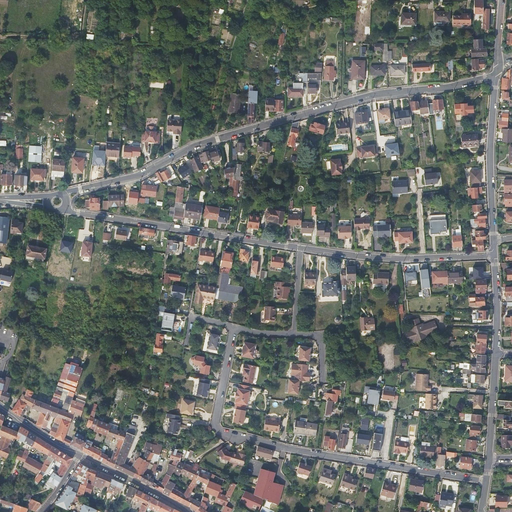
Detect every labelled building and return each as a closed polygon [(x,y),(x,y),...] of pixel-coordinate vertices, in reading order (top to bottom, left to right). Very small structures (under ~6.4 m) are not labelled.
[(481,1),(474,0),(474,13),(483,13),(483,8),(483,1),(481,1)] [(436,11),(435,11),(434,20),(435,20),(435,21),(450,21),(450,12),(438,11),(435,11),(436,11)] [(416,14),(402,13),(401,24),(415,25),(416,14)] [(465,15),(461,15),(453,15),(452,25),(461,25),(461,24),(470,24),(470,13),(465,13),(465,15)] [(473,39),(474,49),(482,48),(482,38),(473,39)] [(474,49),(471,49),(472,57),(486,56),(486,48),(482,48),(474,49)] [(477,59),(472,60),(472,70),(478,70),(478,67),(484,67),(483,61),(477,61),(477,59)] [(364,60),(353,60),(352,76),(357,76),(357,77),(363,77),(364,71),(364,60)] [(325,66),(325,79),(333,79),(333,75),(333,73),(336,73),(336,70),(333,70),(333,66),(334,61),(325,61),(325,66)] [(430,63),(412,64),(412,72),(420,71),(423,71),(430,71),(430,63)] [(404,74),(404,65),(391,66),(391,75),(404,74)] [(385,66),(371,66),(371,75),(385,75),(385,66)] [(313,73),(308,73),(307,102),(311,102),(312,93),(317,93),(317,82),(309,82),(309,78),(309,77),(317,77),(317,79),(321,79),(321,72),(313,73)] [(303,84),(293,84),(293,87),(288,88),(288,96),(303,95),(303,84)] [(257,91),(248,91),(247,116),(249,116),(249,123),(253,122),(253,103),(256,103),(257,91)] [(274,110),(275,100),(265,99),(265,117),(269,117),(268,110),(274,110)] [(442,99),(433,100),(434,105),(434,110),(443,109),(442,99)] [(283,100),(275,100),(274,110),(282,110),(283,100)] [(418,102),(418,101),(410,102),(411,110),(410,110),(411,114),(420,113),(418,102)] [(429,113),(427,101),(418,102),(420,113),(420,114),(429,113)] [(467,104),(455,104),(455,113),(462,113),(462,115),(468,115),(468,113),(473,113),(473,106),(467,106),(467,104)] [(379,119),(384,118),(390,118),(389,108),(384,108),(384,110),(378,111),(379,119)] [(509,110),(502,109),(502,119),(500,119),(499,128),(502,128),(508,128),(508,125),(508,120),(509,110)] [(411,114),(410,110),(393,113),(394,119),(395,125),(412,123),(411,115),(411,114)] [(363,122),(363,125),(363,129),(369,129),(367,112),(354,113),(356,123),(363,122)] [(169,119),(168,130),(173,130),(173,133),(180,133),(181,131),(182,119),(169,119)] [(292,124),(287,146),(289,146),(290,141),(290,138),(295,139),(297,130),(298,130),(300,122),(292,124)] [(336,133),(350,132),(349,122),(335,123),(336,133)] [(314,125),(311,124),(310,127),(310,129),(310,130),(312,131),(312,133),(317,134),(318,132),(321,133),(323,133),(325,126),(324,125),(325,125),(324,124),(322,123),(321,124),(320,124),(314,123),(314,125)] [(504,131),(503,142),(511,141),(511,128),(508,128),(508,129),(502,129),(502,131),(504,131)] [(142,131),(141,142),(144,142),(144,141),(148,141),(151,141),(155,142),(158,142),(159,132),(155,132),(155,131),(145,130),(144,132),(142,131)] [(477,135),(462,135),(462,142),(462,146),(467,146),(467,145),(478,144),(477,135)] [(105,151),(105,159),(118,160),(119,144),(106,142),(105,151)] [(235,147),(236,151),(239,151),(244,151),(244,143),(237,142),(237,147),(236,147),(235,147)] [(269,152),(270,143),(259,142),(258,149),(262,149),(262,151),(269,152)] [(42,145),(29,144),(28,160),(41,161),(42,145)] [(375,154),(378,154),(377,145),(373,145),(361,147),(356,148),(357,157),(362,156),(362,157),(375,155),(375,154)] [(131,155),(140,155),(141,147),(123,147),(123,156),(131,157),(131,155)] [(99,165),(104,165),(105,159),(105,151),(92,150),(91,164),(96,165),(96,163),(99,164),(99,165)] [(211,159),(208,151),(203,153),(203,154),(200,155),(202,162),(211,159)] [(217,151),(211,153),(213,161),(220,159),(217,151)] [(72,171),(82,172),(83,163),(85,163),(85,160),(83,160),(83,158),(73,157),(72,171)] [(203,168),(198,157),(194,159),(194,158),(190,160),(195,171),(203,168)] [(64,160),(53,159),(52,170),(64,171),(64,160)] [(339,159),(330,160),(331,175),(341,174),(340,170),(341,170),(341,164),(340,164),(339,159)] [(243,181),(244,178),(240,177),(241,164),(236,163),(234,179),(239,180),(243,181)] [(192,172),(187,164),(185,165),(177,170),(183,179),(192,172)] [(46,170),(32,168),(31,179),(43,180),(43,176),(46,176),(46,170)] [(234,176),(235,168),(224,169),(226,177),(234,176)] [(437,172),(432,173),(432,168),(425,169),(425,174),(424,174),(426,184),(438,183),(437,172)] [(160,173),(159,171),(155,173),(160,179),(163,178),(164,180),(171,176),(167,170),(160,173)] [(480,170),(470,171),(471,182),(470,182),(470,188),(480,187),(480,182),(481,182),(480,170)] [(1,180),(1,184),(11,184),(11,174),(1,174),(1,180)] [(27,185),(27,175),(15,175),(15,184),(27,185)] [(408,181),(393,181),(393,193),(408,192),(408,181)] [(144,184),(142,184),(141,194),(154,196),(156,186),(154,185),(144,184)] [(185,187),(178,186),(175,202),(183,203),(185,187)] [(481,191),(480,186),(480,187),(470,188),(468,188),(468,192),(471,192),(471,191),(472,190),(472,197),(478,197),(477,191),(481,191)] [(124,195),(124,199),(128,199),(128,200),(136,200),(136,190),(124,190),(124,195)] [(109,206),(124,206),(124,199),(124,195),(108,195),(108,202),(109,206)] [(90,209),(100,209),(100,198),(90,198),(90,200),(86,199),(86,207),(90,207),(90,209)] [(184,215),(201,219),(202,206),(185,203),(185,209),(184,211),(184,215)] [(481,213),(481,204),(477,204),(472,205),(473,211),(478,211),(478,218),(485,218),(486,218),(486,213),(481,213)] [(220,211),(220,208),(205,205),(203,217),(218,219),(220,211)] [(229,209),(221,207),(220,208),(220,211),(218,219),(218,220),(227,222),(228,218),(229,218),(231,211),(232,212),(233,207),(230,207),(229,209)] [(282,224),(284,212),(268,209),(266,218),(274,220),(273,222),(282,224)] [(183,219),(184,215),(184,211),(176,210),(175,218),(183,219)] [(446,214),(430,215),(431,233),(440,233),(440,231),(446,231),(446,214)] [(249,215),(248,227),(257,228),(259,216),(249,215)] [(301,225),(302,222),(302,215),(289,215),(287,226),(292,226),(292,225),(295,225),(301,225)] [(0,242),(6,243),(9,218),(0,217),(0,242)] [(485,226),(485,218),(478,218),(470,219),(471,222),(474,222),(477,222),(477,224),(479,224),(479,227),(485,226)] [(354,219),(354,231),(360,231),(360,229),(369,229),(369,219),(354,219)] [(17,220),(13,220),(11,233),(22,234),(23,223),(17,222),(17,220)] [(301,225),(301,233),(312,233),(313,223),(302,222),(301,225)] [(327,237),(330,237),(330,227),(325,227),(325,225),(317,224),(316,235),(321,235),(327,235),(327,237)] [(387,235),(391,235),(391,224),(373,225),(373,235),(377,235),(378,236),(382,236),(387,236),(387,235)] [(338,227),(338,239),(342,239),(342,240),(347,239),(351,239),(351,225),(346,226),(346,227),(338,227)] [(155,230),(140,228),(139,237),(143,237),(144,234),(154,236),(154,235),(155,235),(156,234),(154,234),(155,230)] [(127,232),(117,230),(116,238),(126,240),(127,232)] [(483,230),(475,231),(476,239),(485,238),(485,232),(483,232),(483,230)] [(405,232),(405,242),(413,242),(412,231),(405,232)] [(399,242),(405,242),(405,232),(395,232),(396,240),(399,240),(399,242)] [(462,246),(461,234),(458,235),(458,236),(454,236),(454,238),(452,238),(453,247),(462,246)] [(184,235),(184,242),(183,244),(195,246),(196,237),(184,235)] [(483,250),(483,239),(474,240),(472,240),(472,246),(477,246),(478,250),(483,250)] [(73,242),(62,240),(60,251),(71,253),(73,242)] [(166,250),(165,254),(164,269),(166,270),(168,257),(168,256),(169,256),(170,255),(170,253),(175,254),(175,255),(175,256),(176,257),(177,257),(181,258),(183,244),(184,242),(168,240),(167,250),(166,250)] [(92,243),(83,242),(82,257),(92,258),(93,243),(92,243)] [(46,248),(27,245),(26,255),(44,258),(46,248)] [(244,250),(240,249),(239,260),(247,261),(248,252),(244,251),(244,250)] [(213,262),(215,252),(207,251),(205,250),(205,251),(202,251),(200,261),(203,261),(204,260),(213,262)] [(233,255),(223,252),(219,272),(223,273),(219,299),(235,302),(242,298),(243,289),(228,286),(233,255)] [(284,258),(272,257),(270,266),(283,268),(284,258)] [(483,267),(473,267),(473,274),(473,279),(484,279),(483,267)] [(13,272),(0,268),(0,278),(1,278),(1,280),(11,283),(13,272)] [(346,268),(346,271),(346,278),(346,281),(356,281),(356,274),(355,268),(346,268)] [(427,269),(419,270),(421,288),(429,287),(427,269)] [(415,271),(404,272),(405,281),(412,280),(416,279),(415,271)] [(373,274),(372,283),(387,284),(388,273),(377,272),(377,274),(373,274)] [(437,272),(432,272),(433,283),(443,283),(442,272),(437,272)] [(462,272),(447,272),(447,283),(462,283),(462,272)] [(166,273),(165,280),(164,284),(170,284),(171,279),(179,280),(180,275),(166,273)] [(316,285),(316,274),(309,274),(309,273),(305,273),(304,285),(316,285)] [(484,293),(486,293),(485,280),(475,280),(476,290),(479,290),(480,294),(484,293)] [(286,286),(287,282),(282,282),(280,298),(288,298),(289,287),(286,286)] [(332,283),(322,283),(322,297),(338,297),(337,282),(332,282),(332,283)] [(203,297),(214,299),(216,288),(217,287),(198,284),(195,302),(202,303),(203,297)] [(186,289),(177,288),(176,298),(184,299),(186,289)] [(469,306),(479,305),(481,305),(484,305),(484,293),(480,294),(475,294),(468,294),(469,306)] [(276,306),(265,306),(265,319),(275,320),(276,306)] [(478,311),(478,312),(479,319),(486,319),(486,311),(478,311)] [(172,331),(174,317),(163,315),(161,329),(172,331)] [(375,329),(374,319),(367,319),(367,318),(361,319),(361,330),(375,329)] [(438,331),(434,322),(429,324),(423,326),(422,324),(420,325),(418,319),(409,322),(411,328),(409,328),(410,331),(404,333),(408,343),(414,341),(414,343),(427,338),(426,335),(438,331)] [(155,344),(154,344),(153,353),(156,353),(157,351),(161,352),(161,351),(162,350),(163,349),(162,348),(162,347),(162,345),(161,345),(162,339),(170,340),(171,336),(157,333),(155,344)] [(210,333),(207,349),(217,351),(220,335),(210,333)] [(476,342),(485,343),(486,335),(477,334),(476,342)] [(485,350),(485,343),(476,342),(475,353),(484,353),(484,350),(485,350)] [(258,354),(258,351),(257,350),(256,350),(257,345),(244,343),(244,346),(242,348),(241,352),(242,353),(242,357),(254,359),(255,354),(256,355),(258,354)] [(299,361),(310,362),(311,348),(301,347),(299,361)] [(476,362),(485,363),(485,355),(475,354),(475,356),(476,356),(476,362)] [(205,358),(196,356),(195,357),(191,359),(194,363),(194,364),(199,365),(201,369),(200,374),(209,375),(210,367),(207,366),(208,365),(206,362),(204,361),(205,358)] [(81,368),(66,363),(51,401),(50,406),(55,408),(59,409),(68,413),(74,399),(74,398),(85,363),(83,362),(81,368)] [(476,371),(484,372),(485,364),(476,364),(469,364),(469,369),(463,369),(463,374),(470,374),(470,369),(474,369),(474,371),(476,371)] [(246,374),(245,377),(244,383),(253,384),(256,367),(248,365),(247,366),(244,365),(243,371),(244,371),(243,373),(246,374)] [(300,381),(309,382),(310,376),(305,375),(305,374),(306,374),(307,366),(296,365),(291,365),(291,375),(295,376),(295,381),(300,381)] [(428,374),(416,374),(415,390),(430,391),(431,386),(427,386),(428,374)] [(471,378),(471,382),(475,382),(483,383),(484,375),(475,374),(471,374),(471,378)] [(9,376),(7,375),(5,382),(1,397),(0,399),(8,402),(11,394),(9,393),(7,392),(7,391),(11,378),(8,377),(9,376)] [(210,380),(200,378),(197,395),(207,397),(210,384),(209,384),(210,380)] [(295,381),(289,380),(288,394),(298,395),(300,381),(295,381)] [(250,387),(240,385),(239,389),(238,389),(237,393),(236,393),(235,399),(236,400),(235,403),(236,403),(235,408),(246,410),(247,406),(248,406),(249,401),(250,400),(251,398),(250,396),(250,392),(250,391),(250,387)] [(117,388),(114,399),(122,401),(124,390),(117,388)] [(325,416),(329,417),(329,415),(330,415),(333,401),(337,402),(338,395),(340,395),(341,391),(333,389),(332,393),(327,392),(326,397),(327,398),(327,401),(326,405),(325,413),(325,414),(325,416)] [(378,405),(380,391),(369,389),(367,403),(378,405)] [(23,394),(19,399),(27,404),(30,407),(32,408),(31,408),(42,412),(47,414),(50,406),(51,401),(48,400),(47,404),(30,398),(32,392),(27,390),(25,395),(23,394)] [(383,390),(382,399),(394,400),(394,399),(398,400),(399,392),(383,390)] [(436,394),(426,394),(425,398),(425,407),(425,409),(435,409),(436,394)] [(466,394),(466,398),(471,398),(471,396),(473,396),(473,408),(481,408),(481,399),(483,399),(483,395),(466,394)] [(506,394),(499,394),(498,401),(498,404),(503,404),(504,405),(504,407),(511,407),(511,400),(506,400),(506,394)] [(19,399),(12,411),(19,416),(20,415),(23,410),(24,409),(27,404),(19,399)] [(85,403),(74,399),(68,413),(59,409),(56,417),(54,422),(60,425),(58,430),(52,427),(49,433),(49,434),(55,437),(66,443),(68,439),(65,438),(74,415),(72,414),(73,411),(81,414),(85,403)] [(192,414),(195,401),(183,399),(181,412),(192,414)] [(94,419),(98,405),(94,404),(89,417),(90,417),(94,419)] [(55,408),(50,406),(47,414),(42,427),(45,429),(51,415),(52,416),(56,417),(59,409),(55,408)] [(247,412),(235,409),(234,415),(235,415),(235,417),(235,418),(235,423),(244,425),(247,412)] [(42,427),(47,414),(42,412),(39,418),(37,425),(41,428),(42,427)] [(480,415),(459,413),(459,417),(464,417),(464,420),(471,420),(471,421),(479,422),(480,415)] [(180,416),(167,414),(167,417),(170,418),(167,432),(177,434),(178,429),(179,425),(180,425),(181,420),(179,420),(180,416)] [(271,419),(266,419),(264,430),(270,431),(270,430),(280,431),(281,421),(275,420),(274,419),(272,418),(271,419)] [(107,424),(94,419),(91,428),(95,429),(94,430),(107,435),(110,428),(111,425),(107,424)] [(384,420),(376,419),(376,420),(375,426),(383,427),(384,420)] [(511,419),(510,420),(503,419),(503,427),(508,428),(508,426),(511,427),(511,425),(511,419)] [(306,434),(307,422),(296,420),(295,432),(306,434)] [(318,423),(307,422),(306,434),(316,435),(318,423)] [(127,431),(135,433),(137,426),(130,424),(127,431)] [(0,455),(8,458),(11,449),(8,448),(11,439),(15,441),(16,438),(18,432),(2,425),(2,426),(0,431),(0,434),(3,435),(0,442),(0,455)] [(479,426),(470,425),(470,427),(469,434),(470,434),(469,438),(475,438),(476,434),(478,434),(479,426)] [(25,442),(29,432),(21,426),(18,432),(16,438),(25,442)] [(107,457),(105,462),(114,467),(123,441),(126,433),(118,430),(119,427),(116,426),(114,429),(110,428),(107,435),(106,438),(111,440),(112,441),(114,437),(119,439),(111,459),(107,457)] [(33,447),(37,437),(29,432),(25,442),(24,442),(29,445),(33,447)] [(123,441),(114,467),(133,477),(136,470),(131,467),(138,458),(140,456),(141,453),(137,452),(132,459),(131,458),(127,465),(124,464),(135,435),(126,432),(126,433),(123,441)] [(375,433),(372,450),(380,452),(383,434),(375,433)] [(368,436),(360,435),(359,443),(367,444),(368,436)] [(511,445),(511,435),(509,435),(502,435),(502,447),(511,448),(511,445)] [(72,441),(70,445),(82,451),(86,441),(74,436),(72,441)] [(330,437),(324,436),(323,441),(323,445),(328,446),(328,448),(328,449),(334,449),(335,440),(330,439),(330,437)] [(38,447),(42,440),(37,437),(33,447),(32,448),(34,448),(34,447),(37,449),(38,447)] [(86,441),(82,451),(98,459),(101,452),(103,447),(101,446),(99,450),(92,447),(93,445),(91,444),(92,442),(86,439),(86,441)] [(478,447),(479,441),(467,439),(465,450),(475,451),(476,447),(478,447)] [(28,457),(23,466),(38,474),(39,474),(40,470),(46,459),(53,446),(42,440),(38,447),(37,449),(46,453),(45,456),(44,459),(42,458),(39,464),(30,459),(28,457)] [(406,453),(408,444),(408,443),(408,442),(395,440),(393,451),(393,453),(397,453),(398,452),(406,453)] [(147,450),(142,459),(149,463),(152,459),(155,454),(160,456),(162,447),(146,442),(145,449),(147,450)] [(222,448),(220,445),(214,449),(220,459),(229,462),(231,453),(226,452),(223,448),(222,448)] [(53,459),(59,450),(53,446),(46,459),(48,461),(51,457),(53,459)] [(429,446),(422,446),(421,454),(429,455),(429,457),(434,458),(436,447),(429,446)] [(172,451),(162,447),(160,456),(159,458),(162,458),(162,457),(162,456),(174,460),(174,461),(171,465),(175,467),(178,463),(178,462),(179,462),(182,454),(177,453),(177,452),(177,450),(173,448),(172,451)] [(438,447),(436,465),(444,466),(445,455),(440,454),(441,447),(438,447)] [(57,474),(62,477),(72,460),(72,458),(59,450),(53,459),(63,464),(57,474)] [(15,462),(23,466),(28,457),(29,455),(25,453),(21,451),(15,462)] [(101,452),(98,459),(105,462),(107,457),(108,456),(107,455),(104,454),(101,452)] [(232,452),(231,453),(229,462),(243,466),(246,456),(245,456),(245,454),(241,453),(241,455),(239,454),(232,452)] [(446,452),(446,459),(447,460),(448,456),(454,457),(455,453),(446,452)] [(470,469),(472,458),(470,458),(461,457),(460,467),(470,469)] [(136,470),(133,477),(140,480),(143,475),(149,463),(142,459),(140,462),(139,461),(139,460),(138,458),(131,467),(136,470)] [(44,473),(51,462),(48,461),(46,459),(40,470),(44,473)] [(300,461),(297,470),(308,475),(312,465),(300,461)] [(192,468),(184,465),(182,469),(180,472),(192,478),(198,465),(195,463),(192,468)] [(80,464),(75,473),(82,477),(85,473),(86,474),(89,469),(80,464)] [(206,468),(198,465),(192,478),(187,489),(185,494),(181,502),(189,507),(193,498),(189,496),(192,491),(191,491),(195,482),(196,480),(200,481),(202,482),(204,473),(205,471),(206,468)] [(157,484),(155,488),(162,492),(167,481),(170,475),(174,468),(168,466),(167,474),(166,474),(161,485),(159,484),(159,485),(157,484)] [(182,469),(175,467),(174,468),(170,475),(177,478),(180,472),(182,469)] [(251,493),(245,491),(241,498),(239,501),(258,510),(263,498),(278,503),(283,485),(282,485),(271,481),(274,472),(261,468),(254,494),(251,493)] [(375,469),(366,468),(364,476),(373,479),(375,469)] [(89,469),(86,474),(81,484),(87,486),(87,483),(89,480),(93,481),(97,471),(89,469)] [(327,472),(322,470),(319,480),(332,485),(335,478),(326,475),(327,472)] [(112,478),(97,471),(93,481),(92,484),(98,486),(99,484),(100,484),(102,484),(102,482),(109,485),(112,478)] [(48,480),(57,486),(62,477),(57,474),(54,472),(48,480)] [(350,475),(345,473),(341,485),(355,489),(358,480),(349,477),(350,475)] [(143,475),(140,480),(151,486),(153,482),(154,478),(152,477),(152,476),(150,475),(148,474),(148,475),(147,475),(147,477),(143,475)] [(118,481),(112,478),(109,485),(108,488),(112,489),(110,493),(113,494),(118,481)] [(423,481),(411,479),(409,489),(421,492),(423,481)] [(57,486),(48,480),(45,485),(54,490),(57,486)] [(208,480),(207,484),(204,491),(217,496),(218,492),(221,486),(208,480)] [(124,484),(118,481),(113,494),(115,495),(117,492),(120,493),(124,484)] [(167,481),(162,492),(169,496),(172,488),(174,484),(167,481)] [(231,482),(225,495),(218,492),(217,496),(215,501),(226,506),(236,484),(231,482)] [(87,483),(87,486),(84,493),(88,495),(89,493),(90,493),(93,485),(87,483)] [(395,486),(383,483),(380,495),(394,499),(397,487),(395,486)] [(87,486),(81,484),(79,491),(78,494),(83,496),(84,493),(87,486)] [(55,504),(71,511),(97,511),(99,510),(98,510),(81,502),(74,499),(77,493),(75,492),(74,492),(73,492),(72,491),(73,489),(73,488),(67,486),(62,493),(58,499),(54,504),(55,504)] [(137,490),(130,486),(127,496),(129,496),(128,497),(130,498),(130,497),(134,498),(137,490)] [(172,488),(169,496),(181,502),(185,494),(172,488)] [(137,490),(134,498),(131,504),(133,504),(135,500),(142,504),(139,511),(146,511),(148,507),(151,497),(137,490)] [(454,494),(441,491),(438,506),(445,507),(447,503),(452,504),(454,494)] [(77,493),(74,499),(81,502),(83,496),(78,494),(77,493)] [(193,498),(189,507),(195,511),(196,511),(203,495),(203,494),(202,493),(201,494),(200,494),(199,495),(197,499),(196,500),(193,498)] [(203,495),(196,511),(207,511),(205,510),(205,509),(207,506),(205,505),(207,499),(204,497),(205,496),(203,495)] [(497,496),(496,507),(507,507),(507,496),(497,496)] [(158,501),(151,497),(148,507),(155,511),(155,510),(158,501)] [(28,508),(33,499),(30,499),(27,499),(23,507),(28,508)] [(28,508),(36,511),(41,505),(40,503),(40,502),(33,499),(28,508)] [(12,511),(27,511),(28,508),(23,507),(21,506),(7,501),(2,500),(1,503),(15,507),(12,511)] [(173,511),(174,509),(158,501),(155,510),(161,511),(173,511)] [(329,511),(332,504),(327,503),(324,511),(329,511)]
